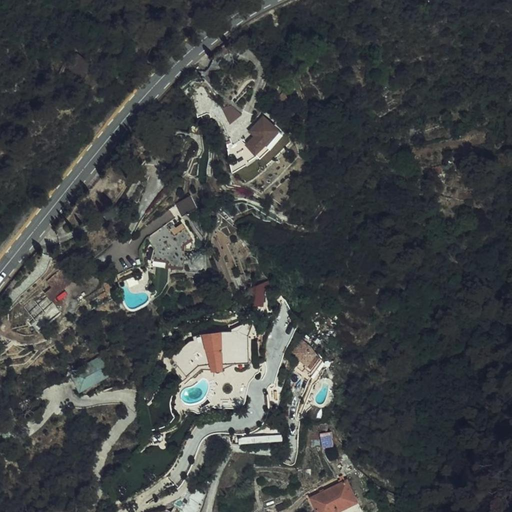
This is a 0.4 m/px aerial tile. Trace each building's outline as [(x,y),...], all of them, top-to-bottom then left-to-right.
[(83,75),(91,60),(75,50),(66,65),(83,75)] [(277,87),(267,91),(270,96),(271,100),(277,97),(279,96),(280,95),(281,94),(277,87)] [(224,107),(229,119),(240,116),(235,103),(224,107)] [(251,122),(256,128),(262,122),(265,119),(260,115),(259,116),(258,115),(253,120),(251,122)] [(253,131),(244,140),(253,149),(265,136),(274,127),(266,119),(265,119),(262,122),(256,128),(253,131)] [(251,129),(253,131),(256,128),(251,122),(248,126),(251,129)] [(265,136),(253,149),(255,151),(261,145),(270,135),(276,129),(274,127),(265,136)] [(421,163),(410,166),(412,172),(422,169),(421,163)] [(187,205),(186,203),(179,194),(167,202),(175,213),(179,210),(187,205)] [(162,219),(144,232),(143,233),(151,245),(147,253),(164,255),(164,260),(178,261),(179,248),(177,248),(178,237),(187,231),(180,222),(169,229),(162,219)] [(135,254),(124,258),(126,264),(137,259),(135,254)] [(63,260),(43,278),(48,283),(41,290),(45,294),(72,270),(63,260)] [(264,305),(267,291),(258,289),(255,303),(264,305)] [(226,356),(241,355),(244,355),(242,332),(232,327),(204,329),(187,334),(189,336),(186,339),(184,338),(167,353),(182,369),(184,368),(191,362),(194,360),(206,355),(206,360),(209,360),(217,359),(217,357),(226,356)] [(285,347),(293,355),(297,350),(304,342),(303,340),(296,334),(295,333),(285,347)] [(293,355),(289,362),(294,366),(297,362),(299,364),(305,367),(308,363),(314,356),(309,349),(305,342),(304,342),(297,350),(293,355)] [(309,349),(314,356),(315,353),(310,348),(305,342),(309,349)] [(70,370),(80,390),(113,374),(103,354),(70,370)] [(241,359),(241,355),(226,356),(217,357),(217,359),(209,360),(206,360),(206,355),(194,360),(191,362),(184,368),(182,369),(185,373),(187,375),(197,367),(203,366),(210,365),(218,365),(226,362),(232,360),(241,359)] [(209,371),(209,374),(210,390),(234,390),(236,383),(240,370),(238,370),(209,371)] [(323,447),(335,445),(333,430),(320,433),(323,447)] [(314,490),(304,494),(310,506),(311,509),(312,511),(322,511),(324,511),(347,500),(351,499),(341,477),(314,490)]
